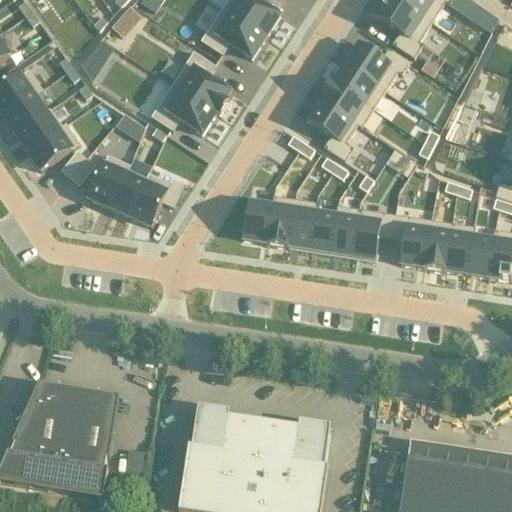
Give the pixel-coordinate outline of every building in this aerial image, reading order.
[(124,0),(121,0),(115,7),(121,12),(129,3),(124,0)] [(146,0),(141,8),(155,18),(167,0),(146,0)] [(242,0),(230,19),(266,43),(280,21),(258,6),(261,0),(242,0)] [(390,0),(387,0),(374,20),(400,38),(392,50),(414,64),(422,52),(423,51),(411,43),(424,22),(390,0)] [(390,0),(424,22),(438,1),(449,9),(455,0),(390,0)] [(463,0),(455,0),(449,9),(478,28),(486,16),(480,11),(463,0)] [(25,7),(19,11),(26,21),(32,16),(25,7)] [(32,16),(26,21),(33,31),(39,26),(32,16)] [(208,35),(201,46),(222,60),(229,50),(252,64),(266,43),(230,19),(216,40),(208,35)] [(85,21),(62,37),(70,49),(93,33),(85,21)] [(101,23),(93,31),(99,37),(107,28),(101,23)] [(0,46),(0,67),(10,61),(0,46)] [(359,50),(346,70),(367,84),(378,91),(390,72),(402,80),(403,79),(411,67),(389,53),(381,65),(359,50)] [(194,74),(180,95),(216,119),(219,121),(228,108),(225,106),(231,97),(208,82),(215,71),(194,57),(186,69),(194,74)] [(66,63),(60,68),(67,78),(73,73),(66,63)] [(427,64),(421,74),(433,82),(439,73),(427,64)] [(346,70),(334,88),(366,109),(378,91),(367,84),(346,70)] [(73,73),(67,78),(74,88),(80,83),(73,73)] [(21,80),(0,94),(0,117),(3,122),(34,100),(21,80)] [(333,88),(321,106),(322,106),(354,127),(366,109),(334,88),(333,88)] [(86,90),(79,95),(86,105),(93,100),(86,90)] [(158,111),(151,123),(173,137),(180,126),(202,141),(216,119),(180,95),(166,116),(158,111)] [(34,100),(3,122),(15,139),(47,118),(34,100)] [(322,106),(309,126),(332,141),(324,153),(345,167),(353,155),(354,154),(342,146),(354,127),(322,106)] [(47,118),(15,139),(28,157),(59,135),(47,118)] [(156,134),(152,140),(162,147),(166,140),(156,134)] [(59,135),(28,157),(41,177),(72,155),(59,135)] [(430,136),(424,147),(433,152),(439,140),(430,136)] [(294,140),(288,149),(299,156),(304,147),(294,140)] [(304,147),(299,156),(310,163),(316,155),(304,147)] [(424,147),(418,159),(427,164),(433,152),(424,147)] [(395,156),(386,169),(394,174),(402,160),(395,156)] [(77,157),(61,176),(70,184),(86,164),(77,157)] [(327,162),(321,171),(332,178),(338,169),(327,162)] [(86,164),(70,184),(79,192),(96,172),(86,164)] [(104,169),(88,204),(110,214),(126,179),(104,169)] [(338,169),(332,178),(343,185),(349,176),(338,169)] [(126,179),(110,214),(130,223),(145,188),(126,179)] [(366,180),(358,191),(367,197),(374,186),(366,180)] [(145,188),(130,223),(151,232),(162,208),(173,213),(184,189),(172,184),(166,197),(145,188)] [(447,186),(444,196),(457,200),(460,190),(447,186)] [(511,191),(501,188),(496,203),(511,207),(511,191)] [(460,190),(457,200),(469,204),(472,195),(460,190)] [(0,225),(13,217),(0,196),(0,225)] [(496,203),(492,213),(505,217),(508,207),(496,203)] [(245,218),(242,233),(245,233),(243,245),(267,248),(271,222),(273,211),(249,207),(247,218),(245,218)] [(267,248),(267,250),(288,253),(288,252),(290,239),(294,214),(273,211),(271,222),(267,248)] [(290,239),(288,252),(309,255),(315,217),(294,214),(290,239)] [(315,217),(309,255),(331,258),(335,232),(337,220),(315,217)] [(358,224),(352,261),(376,265),(379,243),(391,245),(395,220),(381,218),(380,227),(358,224)] [(335,232),(331,258),(352,261),(358,224),(337,220),(335,232)] [(395,220),(391,245),(404,247),(400,269),(424,272),(430,235),(408,231),(409,222),(395,220)] [(424,272),(424,274),(445,277),(445,276),(451,238),(430,235),(424,272)] [(451,238),(445,276),(467,279),(472,241),(451,238)] [(472,241),(467,279),(488,282),(494,245),(472,241)] [(511,247),(494,245),(488,282),(499,284),(511,286),(511,282),(511,247)] [(108,463),(119,401),(39,388),(12,448),(14,449),(10,458),(8,458),(0,474),(0,487),(65,498),(103,504),(107,474),(105,474),(106,463),(108,463)] [(179,511),(322,511),(328,471),(324,471),(330,431),(299,426),(298,431),(298,432),(228,421),(229,416),(198,411),(192,451),(188,450),(179,511)] [(147,454),(130,451),(126,472),(144,475),(147,454)] [(511,511),(511,479),(408,463),(400,511),(511,511)]
